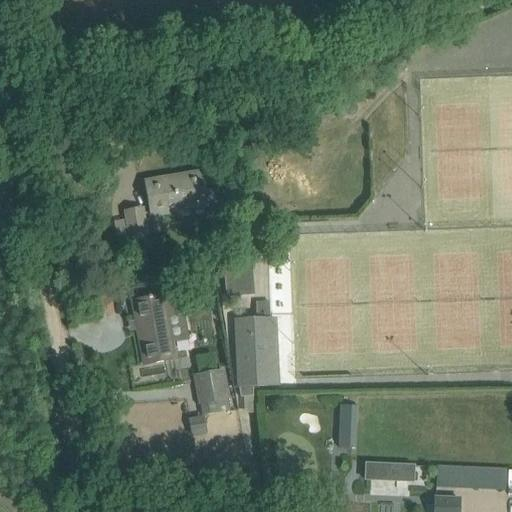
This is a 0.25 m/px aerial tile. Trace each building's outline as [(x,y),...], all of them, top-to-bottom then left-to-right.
[(221,212),(217,189),(205,191),(205,186),(203,187),(201,175),(146,184),(151,216),(177,211),(179,224),(217,217),(221,212)] [(131,248),(147,245),(142,210),(126,213),(131,242),(130,242),(131,248)] [(250,262),(223,271),(225,298),(253,295),(250,262)] [(144,301),(132,303),(144,366),(163,362),(177,360),(174,344),(188,341),(180,293),(164,297),(144,301)] [(255,321),(239,321),(242,388),(243,399),(252,399),(253,399),(256,399),(255,388),(273,387),(278,387),(276,334),(275,320),(269,320),(268,302),(254,302),(255,321)] [(224,372),(197,377),(202,405),(204,417),(217,415),(215,402),(226,400),(230,400),(224,372)] [(340,406),(339,449),(351,449),(352,425),(356,425),(357,407),(340,406)] [(205,421),(189,424),(191,437),(207,434),(205,421)] [(408,496),(409,482),(421,483),(421,463),(370,462),(369,495),(408,496)] [(509,490),(510,468),(438,466),(438,488),(509,490)] [(435,499),(434,511),(458,511),(459,499),(435,499)]
